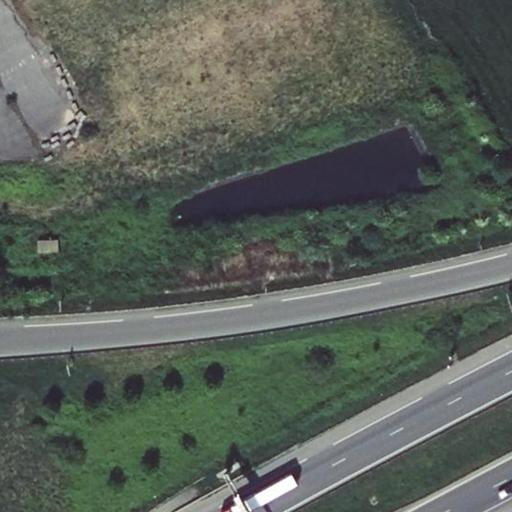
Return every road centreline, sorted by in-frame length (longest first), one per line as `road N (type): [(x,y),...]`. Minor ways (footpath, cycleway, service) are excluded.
road 1 (motorway): [(511,266),(243,320),(0,341)]
road 2 (motorway): [(511,370),(247,511)]
